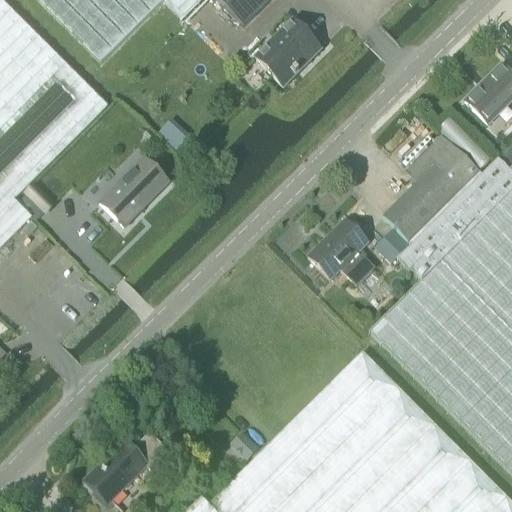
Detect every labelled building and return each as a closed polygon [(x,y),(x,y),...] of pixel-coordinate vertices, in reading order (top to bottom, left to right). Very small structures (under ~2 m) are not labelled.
[(34,0),(98,64),(162,1),(181,19),(200,0),(213,0),(241,28),(269,0),(34,0)] [(0,249),(29,221),(11,202),(103,110),(0,5),(0,249)] [(288,24),(252,61),(281,90),(317,52),(288,24)] [(511,83),(498,70),(462,106),(484,129),(511,100),(511,83)] [(511,481),(511,168),(506,175),(494,163),(479,178),(439,137),(402,173),(414,185),(379,219),(405,244),(408,247),(394,260),(419,285),(367,336),(511,481)] [(409,165),(425,149),(417,142),(402,157),(409,165)] [(165,185),(141,161),(97,205),(121,229),(165,185)] [(33,186),(23,196),(24,197),(44,217),(54,207),(33,186)] [(355,253),(364,244),(342,222),(305,258),(327,280),(337,271),(353,287),(371,269),(355,253)] [(373,250),(388,266),(394,260),(408,247),(405,244),(392,232),(373,250)] [(511,511),(358,356),(203,509),(196,501),(185,511),(511,511)] [(166,455),(146,435),(129,452),(121,444),(82,482),(93,494),(97,490),(110,503),(144,468),(148,472),(166,455)] [(257,452),(240,436),(229,447),(246,463),(257,452)]
